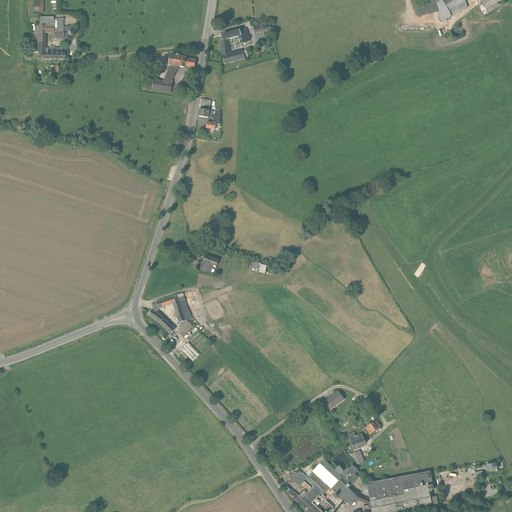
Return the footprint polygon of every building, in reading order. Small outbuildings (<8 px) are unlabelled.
[(418,19),(438,13),(436,5),(437,4),(435,0),(431,0),(414,4),(418,19)] [(449,12),(465,3),(463,0),(457,0),(446,6),(449,12)] [(502,0),(480,0),(483,4),(485,8),(488,12),(489,14),(505,5),(502,0)] [(443,2),(437,4),(436,5),(438,13),(441,23),(452,18),(449,12),(446,6),(445,7),(443,2)] [(468,9),(465,3),(449,12),(452,18),(468,9)] [(40,18),(39,27),(45,27),(45,29),(54,29),(54,19),(54,18),(40,18)] [(63,19),(54,19),(54,29),(54,34),(64,34),(64,27),(63,19)] [(38,54),(39,27),(39,26),(35,26),(35,32),(32,32),(31,42),(29,42),(29,48),(31,48),(31,53),(38,54)] [(38,62),(65,61),(65,54),(63,54),(45,54),(46,48),(46,34),(54,34),(54,29),(45,29),(45,27),(39,27),(38,54),(38,62)] [(227,39),(239,36),(241,36),(240,32),(240,30),(222,35),(223,40),(227,39)] [(247,31),(240,32),(241,36),(239,36),(241,43),(249,41),(247,31)] [(221,41),(222,55),(224,63),(244,58),(242,50),(229,53),(227,39),(223,40),(221,41)] [(168,65),(170,65),(178,66),(181,66),(181,67),(184,68),(185,66),(194,68),(195,60),(185,59),(185,56),(170,54),(168,65)] [(170,65),(163,81),(157,80),(158,78),(154,78),(152,90),(171,93),(172,83),(170,83),(178,66),(170,65)] [(201,100),(200,109),(209,110),(210,101),(201,100)] [(209,110),(200,109),(199,117),(208,118),(209,113),(213,114),(213,111),(212,110),(209,110)] [(176,139),(174,147),(180,149),(182,140),(176,139)] [(204,255),(199,270),(209,273),(212,265),(216,267),(218,260),(204,255)] [(251,260),(248,269),(258,272),(260,263),(251,260)] [(183,294),(176,296),(185,321),(186,320),(191,319),(183,294)] [(179,323),(185,321),(176,296),(156,302),(158,309),(172,304),(179,323)] [(174,329),(159,314),(156,312),(158,309),(156,302),(151,311),(148,315),(161,325),(169,334),(174,329)] [(193,327),(186,320),(185,321),(179,323),(182,327),(179,330),(184,336),(193,327)] [(188,342),(181,349),(193,361),(200,354),(188,342)] [(338,392),(325,402),(331,410),(344,400),(338,392)] [(365,428),(370,434),(381,427),(376,421),(365,428)] [(357,465),(364,462),(357,447),(361,445),(361,446),(366,444),(360,430),(348,434),(353,448),(348,451),(349,453),(356,460),(357,465)] [(304,496),(313,503),(315,501),(319,505),(323,500),(325,498),(327,500),(334,492),(349,506),(355,499),(357,497),(348,489),(357,479),(356,479),(358,477),(358,478),(358,477),(355,474),(358,471),(358,470),(352,465),(349,469),(347,467),(344,471),(339,466),(338,467),(330,460),(327,463),(323,459),(314,471),(307,478),(302,473),(299,471),(293,473),(288,478),(292,480),(300,487),(304,482),(312,489),(304,496)] [(497,463),(487,465),(488,472),(499,470),(497,463)] [(306,468),(302,473),(307,478),(314,471),(309,466),(306,468)] [(430,472),(367,484),(370,502),(371,506),(369,505),(363,506),(364,511),(393,511),(438,504),(436,496),(430,497),(429,491),(434,490),(430,472)] [(300,487),(292,480),(285,486),(290,490),(302,499),(304,496),(312,489),(304,482),(300,487)] [(292,498),(298,503),(302,499),(290,490),(288,493),(293,497),(292,498)] [(304,496),(302,499),(298,503),(307,511),(321,511),(313,503),(304,496)] [(370,502),(357,497),(355,499),(369,505),(371,506),(370,502)] [(326,502),(323,500),(319,505),(315,501),(313,503),(321,511),(329,511),(333,508),(326,501),(326,502)]
